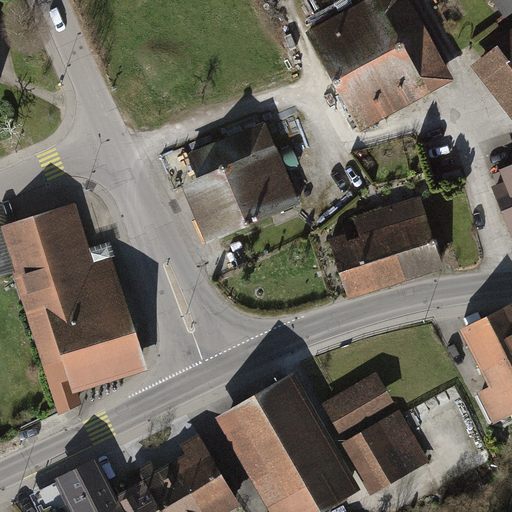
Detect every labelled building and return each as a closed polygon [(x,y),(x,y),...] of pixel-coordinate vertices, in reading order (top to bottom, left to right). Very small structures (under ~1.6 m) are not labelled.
[(405,0),(377,0),(314,34),(363,126),(448,80),(405,0)] [(511,0),(499,0),(495,3),(507,20),(511,16),(511,0)] [(511,40),(481,65),(511,103),(511,40)] [(191,181),(177,187),(200,243),(294,204),(259,122),(181,155),(191,181)] [(507,184),(498,187),(511,221),(511,167),(502,172),(507,184)] [(441,273),(418,198),(349,220),(353,233),(322,242),(342,304),(441,273)] [(72,212),(0,234),(0,235),(52,400),(145,370),(124,306),(111,262),(90,269),(72,212)] [(511,309),(469,330),(497,388),(483,395),(495,420),(511,411),(511,309)] [(379,376),(322,407),(342,444),(339,446),(369,500),(429,467),(379,376)] [(291,379),(211,420),(258,511),(326,511),(353,498),(291,379)] [(204,445),(172,463),(200,511),(228,511),(239,506),(204,445)] [(93,463),(53,486),(67,511),(99,511),(116,502),(93,463)] [(142,480),(159,511),(200,511),(172,463),(142,480)] [(116,502),(121,511),(159,511),(142,480),(122,491),(126,497),(116,502)] [(121,511),(116,502),(99,511),(121,511)]
